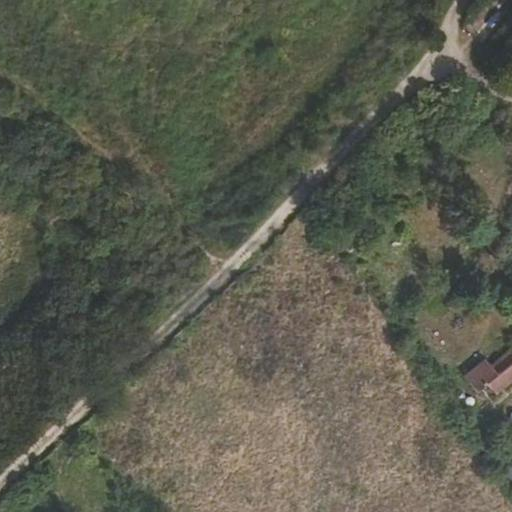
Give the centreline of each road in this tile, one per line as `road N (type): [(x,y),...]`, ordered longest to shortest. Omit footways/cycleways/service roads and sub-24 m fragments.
road 1 (track): [(248,239),(0,478)]
road 2 (track): [(470,0),(450,46),(248,239)]
road 3 (track): [(0,54),(248,239)]
